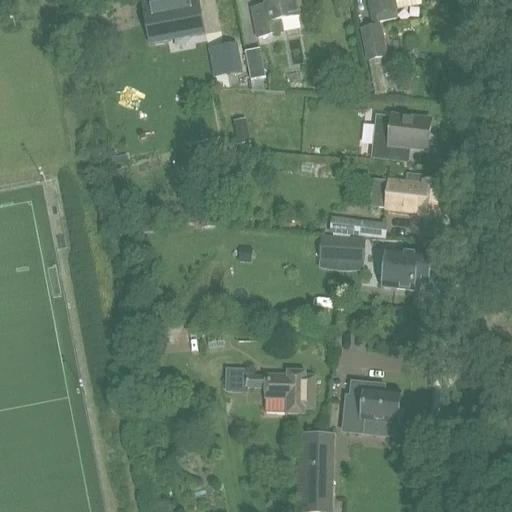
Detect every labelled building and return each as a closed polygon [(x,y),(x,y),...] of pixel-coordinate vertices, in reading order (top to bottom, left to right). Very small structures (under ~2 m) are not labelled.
[(148,32),(150,31),(151,39),(154,40),(166,38),(168,35),(167,28),(175,26),(177,39),(203,34),(200,21),(204,20),(204,21),(212,19),(208,0),(201,0),(200,0),(183,0),(163,4),(162,0),(156,0),(143,3),(146,19),(143,20),(145,29),(148,28),(148,32)] [(265,0),(267,6),(254,9),(260,38),(283,33),(281,21),(300,17),(296,0),(265,0)] [(369,0),(373,17),(397,12),(394,0),(369,0)] [(411,30),(434,31),(435,8),(402,7),(402,14),(412,14),(411,30)] [(390,95),(383,60),(391,59),(384,26),(362,30),(369,63),(371,63),(377,97),(390,95)] [(250,87),(248,70),(243,72),(239,46),(224,48),(224,51),(211,53),(214,75),(228,73),(228,74),(221,75),(224,90),(250,87)] [(266,79),(260,51),(245,54),(251,82),(266,79)] [(378,118),(373,160),(409,164),(411,150),(429,152),(429,147),(434,145),(435,138),(431,135),(432,122),(393,117),(393,119),(378,118)] [(235,134),(238,147),(251,144),(248,131),(235,134)] [(421,218),(438,220),(442,185),(432,184),(432,178),(409,176),(408,185),(375,181),(372,209),(421,214),(421,218)] [(217,213),(202,215),(203,230),(218,229),(217,213)] [(330,235),(386,242),(388,226),(332,219),(330,235)] [(367,264),(368,240),(323,237),(321,261),(367,264)] [(390,252),(390,253),(385,288),(417,292),(418,283),(430,285),(433,257),(390,252)] [(185,322),(172,324),(146,327),(148,349),(175,346),(188,344),(185,322)] [(289,373),(289,376),(267,375),(267,376),(249,376),(230,376),(229,397),(248,399),(249,390),(267,390),(267,401),(288,402),(288,415),(305,416),(305,411),(324,412),(325,378),(306,377),(306,373),(289,373)] [(399,424),(402,396),(385,394),(386,388),(354,385),(352,409),(366,411),(365,421),(399,424)] [(298,435),(296,511),(333,511),(336,436),(298,435)]
